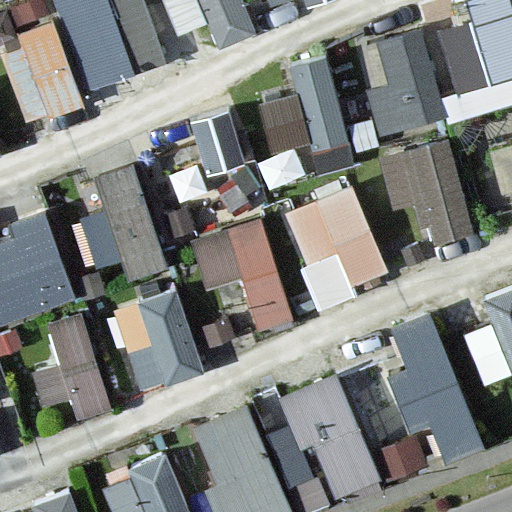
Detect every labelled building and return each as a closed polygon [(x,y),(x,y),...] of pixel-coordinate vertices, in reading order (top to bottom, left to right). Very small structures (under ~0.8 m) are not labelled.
[(2,0),(0,1),(0,33),(32,116),(92,93),(56,0),(2,0)] [(63,0),(89,79),(171,52),(154,0),(63,0)] [(250,0),(184,0),(190,20),(212,14),(219,36),(258,24),(250,0)] [(511,0),(476,0),(479,11),(437,21),(435,15),(385,26),(395,73),(372,78),(382,123),(511,93),(511,0)] [(297,79),(263,90),(281,143),(312,133),(321,160),(363,146),(328,43),(290,56),(297,79)] [(197,108),(209,163),(249,155),(237,99),(197,108)] [(0,115),(0,145),(10,142),(0,115)] [(382,147),(397,196),(423,188),(437,232),(481,219),(451,125),(382,147)] [(511,132),(498,136),(511,199),(511,198),(511,132)] [(141,152),(102,165),(136,267),(174,254),(141,152)] [(357,275),(392,263),(360,174),(288,199),(307,253),(344,239),(357,275)] [(106,255),(126,248),(111,200),(91,206),(106,255)] [(0,221),(0,313),(83,287),(57,204),(0,221)] [(265,204),(196,229),(214,278),(244,267),(263,321),(303,307),(265,204)] [(343,246),(308,257),(318,289),(352,279),(343,246)] [(183,276),(116,297),(143,380),(209,359),(183,276)] [(511,277),(471,290),(494,371),(511,365),(511,277)] [(414,356),(394,364),(417,420),(437,411),(454,451),(493,435),(437,299),(397,316),(414,356)] [(53,314),(85,405),(124,392),(93,301),(53,314)] [(319,430),(342,492),(388,476),(347,361),(284,384),(302,436),(319,430)] [(215,475),(226,511),(282,511),(333,496),(312,432),(279,443),(262,392),(201,412),(220,473),(215,475)] [(2,398),(0,398),(0,445),(16,441),(2,398)] [(379,440),(392,471),(432,454),(418,423),(379,440)] [(109,468),(122,511),(200,511),(179,445),(109,468)] [(16,511),(89,511),(79,485),(15,508),(16,511)]
